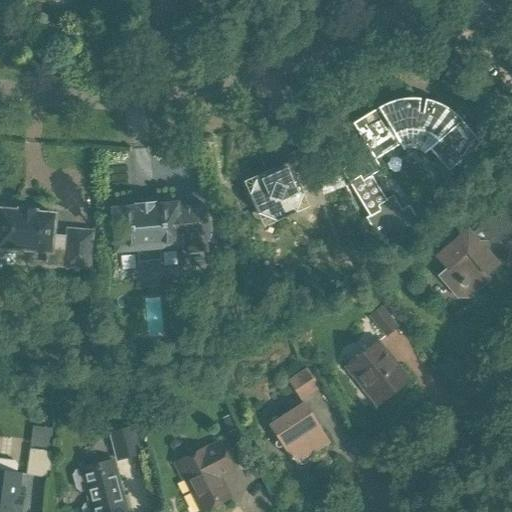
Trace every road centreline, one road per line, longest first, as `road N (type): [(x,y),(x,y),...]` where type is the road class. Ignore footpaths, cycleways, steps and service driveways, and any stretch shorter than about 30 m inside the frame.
road 1 (unclassified): [(511,73),(467,25),(436,12),(406,12),(209,86),(134,98),(0,88)]
road 2 (unclassified): [(352,511),(454,439),(511,370)]
